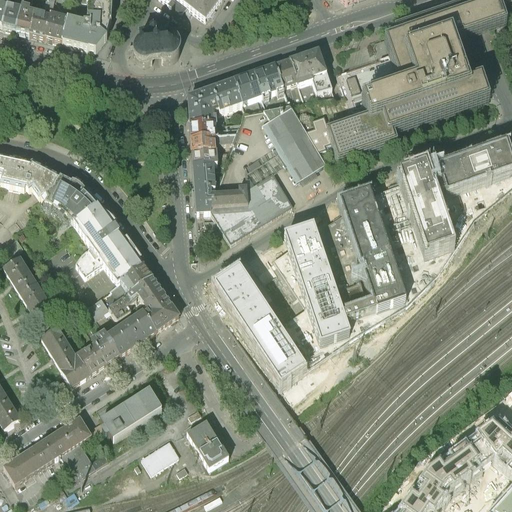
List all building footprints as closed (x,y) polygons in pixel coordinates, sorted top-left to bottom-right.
[(32,0),(24,0),(24,2),(16,37),(29,40),(35,16),(30,11),(32,0)] [(54,4),(50,0),(47,0),(44,13),(52,15),(54,4)] [(88,7),(112,8),(112,0),(50,0),(54,4),(62,13),(76,6),(88,7)] [(174,0),(173,1),(168,8),(179,16),(180,16),(181,16),(182,16),(183,15),(186,11),(205,25),(223,0),(174,0)] [(314,113),(318,126),(324,123),(328,137),(327,137),(330,149),(337,170),(397,148),(394,138),(488,105),(485,95),(480,84),(468,88),(452,47),(479,38),(507,29),(502,13),(511,9),(511,0),(487,0),(467,7),(394,33),(397,41),(383,46),(390,65),(385,66),(346,80),(352,101),(314,113)] [(359,4),(358,0),(341,0),(340,3),(346,9),(353,6),(359,4)] [(8,12),(7,13),(2,33),(16,37),(24,2),(17,1),(14,13),(8,12)] [(112,8),(88,7),(87,30),(67,26),(62,48),(85,54),(95,57),(106,43),(106,42),(110,27),(111,27),(112,8)] [(43,18),(35,16),(29,40),(45,44),(50,21),(52,15),(44,13),(43,18)] [(67,26),(50,21),(45,44),(62,48),(67,26)] [(135,49),(134,53),(133,59),(135,62),(137,65),(142,68),(146,68),(149,68),(152,65),(157,65),(163,64),(167,66),(171,66),(175,64),(179,60),(179,56),(179,51),(177,47),(174,43),(169,43),(167,38),(154,39),(142,40),(141,45),(137,46),(135,49)] [(290,66),(298,89),(299,92),(312,88),(316,99),(331,94),(322,68),(318,56),(304,61),(290,66)] [(290,66),(275,71),(283,95),(286,102),(293,99),(290,92),(298,89),(290,66)] [(244,82),(234,85),(243,110),(283,95),(275,71),(267,74),(244,82)] [(188,109),(189,129),(215,128),(213,114),(214,113),(217,113),(219,114),(219,117),(243,110),(234,85),(227,88),(188,101),(188,109)] [(293,99),(286,102),(290,112),(335,103),(331,94),(316,99),(312,88),(299,92),(300,96),(293,99)] [(269,129),(261,133),(275,156),(286,174),(296,189),(323,172),(325,171),(317,158),(306,139),(290,112),(263,118),(269,129)] [(315,135),(306,139),(317,158),(326,155),(325,151),(330,149),(327,137),(328,137),(324,123),(318,126),(313,128),(315,135)] [(242,126),(225,128),(225,133),(215,135),(215,142),(236,140),(242,126)] [(189,129),(190,144),(215,142),(215,135),(215,128),(189,129)] [(190,144),(192,160),(215,157),(215,151),(232,150),(236,140),(215,142),(190,144)] [(511,150),(505,153),(436,177),(426,181),(424,176),(398,185),(400,190),(380,197),(370,203),(369,200),(339,210),(342,221),(314,238),(313,234),(283,244),(287,257),(273,266),(308,317),(280,336),(239,278),(213,295),(279,391),(305,374),(354,340),(407,308),(436,280),(473,225),(511,193),(511,150)] [(247,197),(274,181),(280,178),(286,174),(275,156),(269,160),(245,175),(247,193),(247,197)] [(192,160),(192,171),(214,171),(218,169),(217,157),(215,157),(192,160)] [(35,202),(39,207),(41,206),(54,197),(59,187),(54,184),(31,171),(0,164),(0,189),(1,190),(0,192),(24,197),(24,195),(26,196),(28,198),(31,196),(35,202)] [(192,171),(195,220),(210,220),(216,201),(220,191),(215,191),(214,171),(192,171)] [(247,197),(247,193),(238,194),(238,199),(216,201),(210,220),(231,252),(293,213),(274,181),(247,197)] [(71,190),(60,185),(59,187),(54,197),(41,206),(45,212),(50,214),(56,218),(62,222),(67,226),(73,231),(98,213),(89,203),(80,196),(71,190)] [(118,241),(98,213),(73,231),(91,257),(76,274),(85,287),(103,274),(115,290),(117,294),(143,275),(140,271),(139,269),(141,267),(126,246),(124,248),(119,240),(118,241)] [(21,305),(37,295),(19,268),(4,278),(21,305)] [(151,286),(143,275),(117,294),(114,296),(119,304),(113,308),(116,312),(122,309),(151,286)] [(142,321),(156,340),(167,332),(170,330),(172,316),(158,296),(151,286),(122,309),(125,315),(137,305),(142,311),(137,314),(142,321)] [(37,295),(21,305),(37,331),(53,321),(37,295)] [(107,345),(119,364),(133,356),(156,340),(142,321),(115,340),(107,345)] [(59,376),(75,366),(57,338),(42,348),(59,376)] [(91,349),(94,353),(106,373),(119,364),(107,345),(104,341),(91,349)] [(77,364),(90,383),(106,373),(94,353),(77,364)] [(75,366),(59,376),(61,379),(61,380),(71,396),(83,388),(90,383),(77,364),(75,366)] [(100,428),(101,429),(104,434),(101,435),(101,438),(104,443),(107,444),(109,442),(112,448),(161,416),(149,397),(100,428)] [(3,402),(0,403),(0,430),(4,438),(20,428),(3,402)] [(29,457),(3,474),(15,492),(61,462),(77,487),(109,467),(104,460),(91,468),(80,451),(91,443),(87,438),(79,425),(60,438),(29,457)] [(437,511),(449,497),(493,465),(511,482),(511,493),(495,511),(511,511),(511,439),(498,427),(428,478),(403,511),(437,511)] [(207,428),(187,441),(209,476),(229,462),(207,428)] [(104,434),(101,429),(87,438),(91,443),(99,438),(101,438),(101,435),(104,434)] [(179,463),(169,447),(141,465),(151,481),(179,463)] [(184,473),(176,478),(179,483),(187,478),(184,473)]
